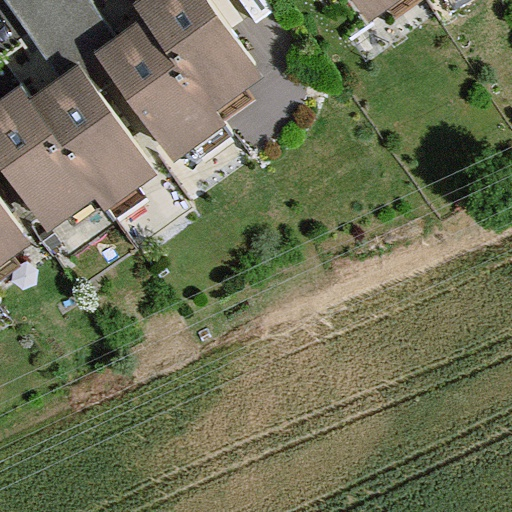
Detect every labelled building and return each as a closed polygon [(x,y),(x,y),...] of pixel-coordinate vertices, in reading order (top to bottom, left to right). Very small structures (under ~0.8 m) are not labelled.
[(208,118),(191,97),(127,11),(104,28),(83,0),(0,0),(0,3),(46,66),(65,51),(85,56),(156,155),(208,118)] [(119,0),(127,11),(191,97),(244,67),(201,0),(119,0)] [(371,0),(343,0),(351,13),(371,0)] [(65,51),(46,66),(12,88),(78,186),(89,199),(140,162),(65,51)] [(78,186),(12,88),(3,78),(0,79),(0,183),(27,223),(78,186)] [(0,237),(11,229),(0,212),(0,237)]
